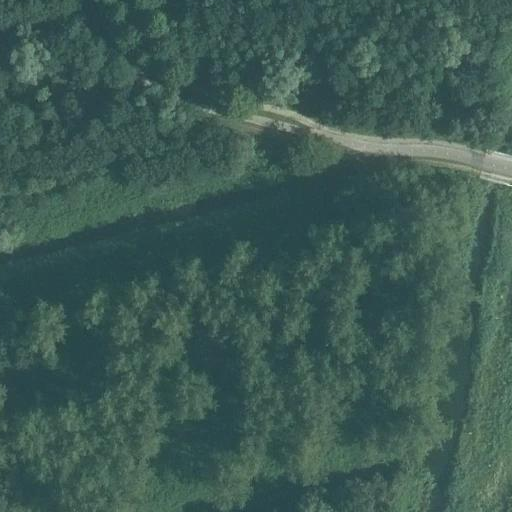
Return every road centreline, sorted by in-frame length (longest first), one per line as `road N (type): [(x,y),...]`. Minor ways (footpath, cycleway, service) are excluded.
road 1 (unknown): [(511,181),(451,166),(371,161),(160,106),(140,93),(101,17)]
road 2 (unknown): [(182,0),(0,37)]
